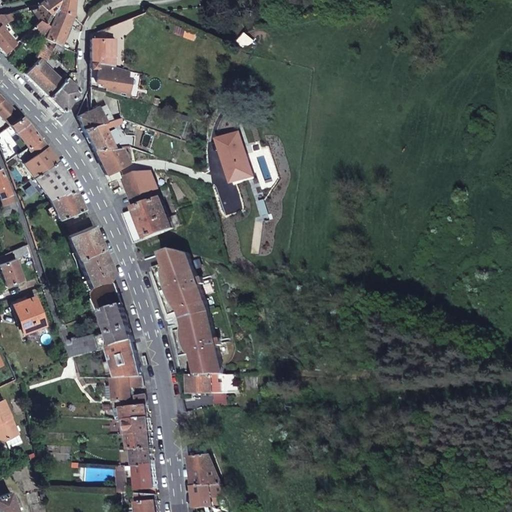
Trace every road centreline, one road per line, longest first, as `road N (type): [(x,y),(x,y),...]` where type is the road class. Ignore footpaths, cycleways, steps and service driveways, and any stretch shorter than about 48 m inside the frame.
road 1 (tertiary): [(58,136),(108,209),(132,265),(159,350),(182,511)]
road 2 (residential): [(168,0),(109,7),(91,18),(83,97),(58,136)]
